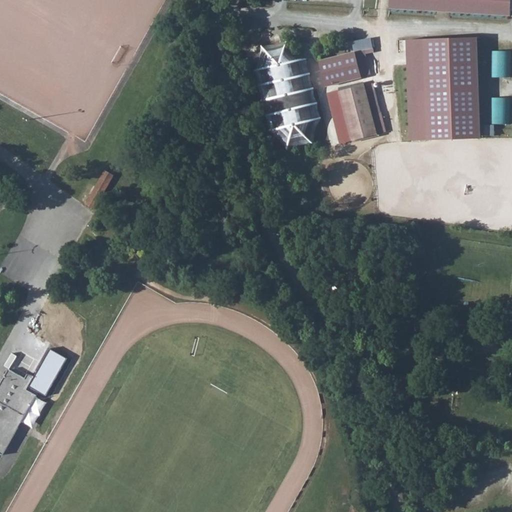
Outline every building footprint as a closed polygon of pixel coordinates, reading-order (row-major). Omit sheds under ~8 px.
[(511,0),(392,0),(392,9),(511,17),(511,0)] [(409,136),(479,134),(477,36),(406,37),(409,136)] [(254,71),(268,132),(287,151),(312,146),(321,121),(307,60),(288,40),(263,46),(254,71)] [(321,63),(326,87),(370,78),(365,53),(321,63)] [(352,143),(376,138),(365,89),(341,94),(352,143)] [(341,94),(341,92),(332,94),(343,145),(352,143),(341,94)] [(100,176),(108,182),(113,173),(104,168),(100,176)] [(100,176),(85,202),(93,207),(108,182),(100,176)] [(31,380),(30,381),(44,388),(53,372),(49,370),(56,357),(51,354),(43,367),(39,365),(33,376),(31,380)] [(0,452),(2,454),(13,435),(17,428),(13,426),(17,418),(21,420),(36,394),(26,388),(30,381),(31,380),(24,377),(16,372),(8,367),(0,381),(0,452)] [(17,428),(21,420),(17,418),(13,426),(17,428)]
